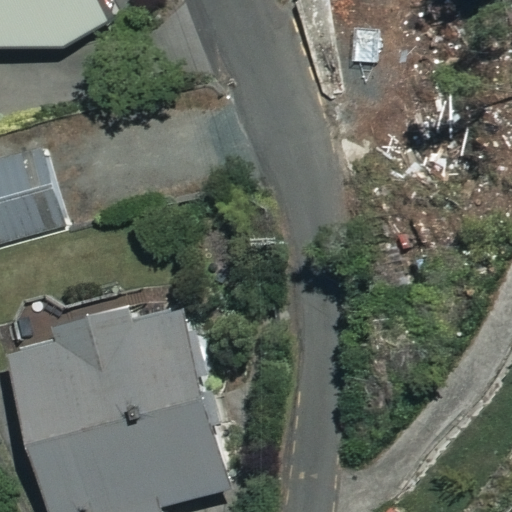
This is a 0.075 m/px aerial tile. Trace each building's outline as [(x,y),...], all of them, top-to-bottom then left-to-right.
[(416,92),(407,0),(321,0),(331,100),(416,92)] [(0,58),(8,52),(0,40),(0,58)] [(0,250),(65,233),(45,157),(0,168),(0,250)] [(253,496),(217,314),(84,340),(85,348),(37,358),(67,511),(175,511),(253,496)] [(405,511),(433,511),(422,498),(405,511)]
